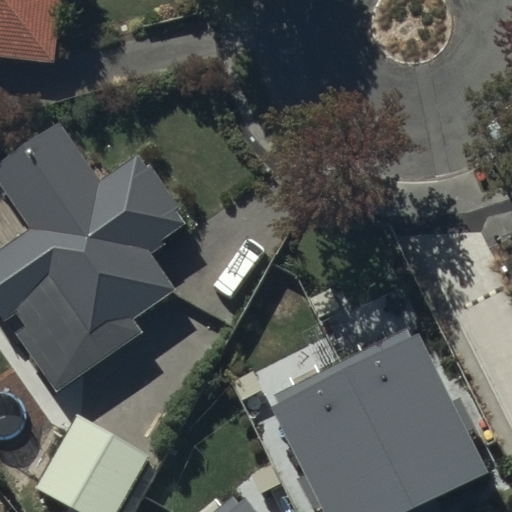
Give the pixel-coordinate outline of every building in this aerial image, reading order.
[(0,0),(0,52),(52,58),(57,0),(0,0)] [(0,176),(34,225),(0,248),(0,307),(2,310),(15,302),(31,326),(22,332),(57,383),(140,326),(133,317),(177,287),(149,247),(164,237),(162,234),(184,219),(174,205),(177,203),(147,159),(142,163),(134,150),(97,176),(61,123),(0,164),(0,176)] [(421,328),(273,395),(326,511),(402,511),(488,473),(421,328)] [(113,511),(148,454),(78,411),(34,484),(80,511),(113,511)] [(255,511),(242,495),(220,511),(255,511)]
